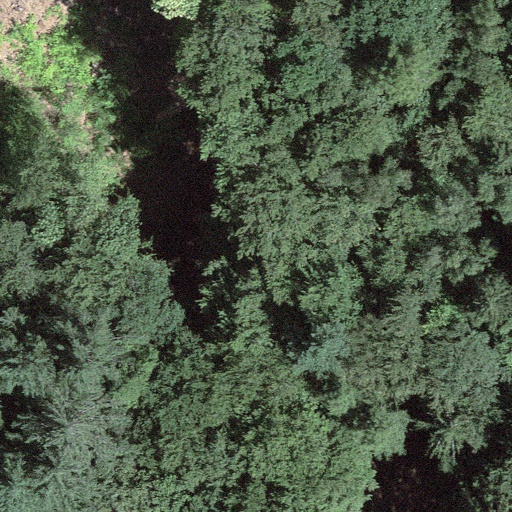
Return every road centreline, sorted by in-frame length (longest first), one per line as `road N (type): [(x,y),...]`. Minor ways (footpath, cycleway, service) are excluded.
road 1 (track): [(511,466),(0,255)]
road 2 (track): [(247,0),(191,332)]
